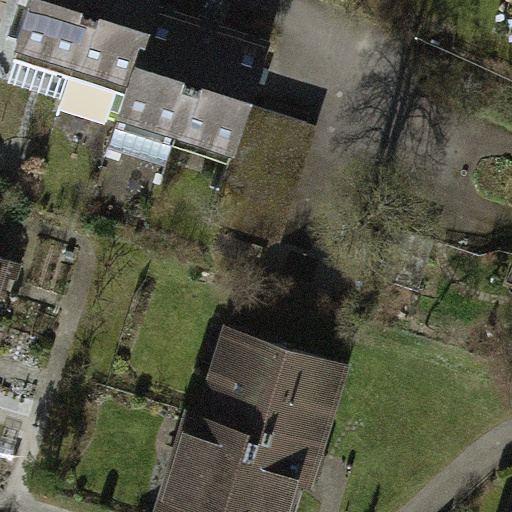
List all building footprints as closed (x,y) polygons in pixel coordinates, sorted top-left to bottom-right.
[(45,0),(30,47),(98,69),(120,0),(45,0)] [(192,0),(120,0),(98,69),(163,90),(181,37),(192,0)] [(145,145),(202,164),(237,55),(181,37),(163,90),(145,145)] [(295,74),(237,55),(202,164),(260,182),(295,74)] [(392,291),(418,298),(433,245),(393,234),(378,287),(392,291)] [(0,272),(0,341),(12,345),(30,281),(0,272)] [(0,385),(12,345),(0,341),(0,385)] [(325,511),(362,376),(240,343),(194,511),(325,511)]
